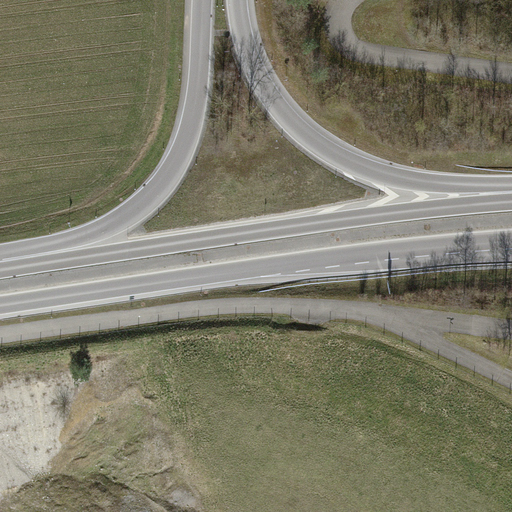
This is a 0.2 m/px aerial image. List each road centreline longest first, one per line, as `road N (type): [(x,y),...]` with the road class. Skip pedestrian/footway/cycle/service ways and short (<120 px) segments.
road 1 (primary): [(0,305),(312,260),(511,246)]
road 2 (motorway): [(511,201),(36,264)]
road 3 (motorway): [(511,187),(395,178),(321,147),(270,97),(249,54),(239,0)]
road 4 (primary): [(203,0),(198,94),(176,164),(131,213),(36,264)]
